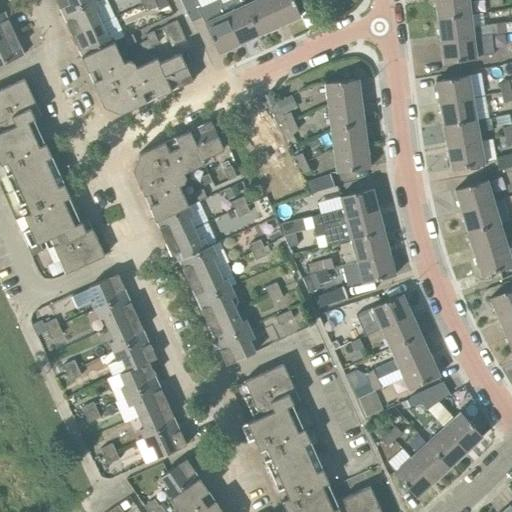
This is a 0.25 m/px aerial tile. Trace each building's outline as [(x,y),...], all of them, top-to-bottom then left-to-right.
[(55,0),(62,16),(97,1),(96,0),(55,0)] [(154,0),(154,1),(157,7),(159,11),(168,6),(165,0),(154,0)] [(183,0),(190,16),(202,11),(197,0),(183,0)] [(259,36),(279,27),(267,0),(256,0),(246,5),(259,36)] [(267,0),(279,27),(300,17),(292,0),(267,0)] [(471,15),(469,0),(434,0),(437,20),(471,15)] [(72,36),(102,23),(96,12),(101,10),(97,1),(62,16),(72,36)] [(154,1),(143,6),(145,12),(157,7),(154,1)] [(239,45),(259,36),(246,5),(225,14),(239,45)] [(0,39),(14,33),(4,12),(0,14),(0,15),(0,14),(0,39)] [(218,54),(239,45),(225,14),(204,23),(218,54)] [(437,20),(440,41),(474,37),(490,35),(490,34),(497,33),(507,32),(505,23),(473,27),(471,15),(437,20)] [(171,47),(186,40),(177,20),(162,27),(171,47)] [(81,57),(114,42),(116,42),(111,32),(107,34),(102,23),(72,36),(81,57)] [(147,40),(150,47),(158,44),(153,31),(145,35),(147,40)] [(0,65),(24,55),(14,33),(0,39),(0,65)] [(124,37),(128,45),(136,42),(132,34),(124,37)] [(443,64),(477,60),(474,37),(440,41),(443,64)] [(150,47),(147,40),(140,42),(142,51),(150,47)] [(90,77),(123,62),(114,42),(81,57),(90,77)] [(159,62),(172,91),(193,81),(180,53),(159,62)] [(151,100),(172,91),(159,62),(157,58),(136,67),(151,100)] [(121,114),(151,100),(136,67),(134,62),(128,60),(123,62),(90,77),(104,107),(121,114)] [(439,104),(473,99),(469,76),(435,82),(439,104)] [(6,176),(13,191),(58,170),(45,143),(39,146),(28,122),(41,116),(24,79),(0,89),(0,164),(0,166),(7,163),(12,173),(6,176)] [(328,107),(361,102),(358,79),(325,84),(328,107)] [(501,94),(511,92),(508,81),(499,84),(501,94)] [(511,99),(511,92),(501,94),(503,104),(511,100),(511,99)] [(292,95),(277,102),(282,114),(297,107),(292,95)] [(443,126),(477,120),(473,99),(439,104),(443,126)] [(330,129),(364,125),(361,102),(328,107),(330,129)] [(286,125),(295,121),(291,112),(282,116),(286,125)] [(447,148),(481,142),(477,120),(443,126),(447,148)] [(203,159),(223,150),(211,121),(190,131),(203,159)] [(295,121),(286,125),(289,134),(298,130),(295,121)] [(333,151),(367,147),(364,125),(330,129),(333,151)] [(504,137),(511,135),(511,126),(511,125),(502,127),(504,137)] [(204,163),(203,159),(190,131),(169,140),(184,173),(204,163)] [(186,178),(184,173),(169,140),(139,154),(132,171),(145,199),(179,186),(184,183),(186,178)] [(451,171),(485,165),(481,142),(447,148),(451,171)] [(367,147),(333,151),(336,173),(370,169),(367,147)] [(297,166),(306,162),(302,153),(293,157),(297,166)] [(511,167),(511,153),(509,155),(496,157),(499,171),(511,167)] [(306,162),(297,166),(301,175),(310,171),(306,162)] [(236,177),(231,165),(230,165),(223,169),(222,169),(228,181),(236,177)] [(58,170),(13,191),(20,206),(25,203),(30,213),(23,216),(29,229),(23,231),(30,247),(28,248),(31,256),(43,251),(39,243),(43,241),(53,263),(59,260),(65,274),(104,256),(87,219),(74,225),(63,201),(70,198),(58,170)] [(212,182),(208,174),(200,178),(204,186),(212,182)] [(329,174),(306,182),(310,195),(333,187),(329,174)] [(461,212),(494,202),(488,180),(455,190),(461,212)] [(237,184),(223,190),(228,200),(241,194),(237,184)] [(145,199),(155,221),(189,208),(188,206),(179,186),(145,199)] [(345,219),(378,211),(372,188),(339,197),(342,209),(311,218),(313,228),(345,219)] [(195,193),(198,202),(206,198),(203,189),(195,193)] [(232,202),(235,210),(247,204),(243,197),(232,202)] [(467,233),(501,223),(494,202),(461,212),(467,233)] [(247,204),(235,210),(238,217),(250,212),(247,204)] [(155,221),(164,242),(195,230),(190,217),(194,215),(190,206),(188,206),(189,208),(155,221)] [(350,241),(384,232),(378,211),(345,219),(313,228),(316,238),(324,236),(326,246),(350,240),(350,241)] [(307,229),(304,218),(281,224),(285,235),(295,232),(307,229)] [(474,255),(507,245),(501,223),(467,233),(474,255)] [(178,261),(209,247),(208,246),(204,237),(199,239),(195,230),(164,242),(174,263),(179,261),(178,261)] [(298,245),(295,232),(284,236),(289,247),(298,245)] [(356,262),(389,253),(384,232),(350,241),(356,262)] [(249,245),(252,253),(264,247),(260,239),(249,245)] [(179,261),(188,282),(218,269),(213,257),(217,255),(213,244),(208,246),(209,247),(178,261),(179,261)] [(480,277),(511,267),(511,260),(507,245),(474,255),(480,277)] [(264,247),(252,253),(255,261),(267,255),(264,247)] [(389,253),(356,262),(342,265),(348,285),(361,282),(385,276),(386,278),(395,276),(389,253)] [(314,273),(334,268),(331,258),(308,264),(310,274),(314,273)] [(197,303),(232,287),(227,277),(223,279),(218,269),(188,282),(197,303)] [(308,292),(320,287),(314,273),(310,274),(302,278),(308,292)] [(94,310),(127,295),(118,274),(89,287),(76,293),(86,314),(94,310)] [(264,288),(268,296),(280,290),(276,283),(264,288)] [(207,323),(237,310),(232,299),(236,297),(232,287),(197,303),(207,323)] [(320,308),(347,299),(343,287),(316,297),(320,308)] [(499,320),(511,314),(511,288),(490,298),(499,320)] [(280,290),(268,296),(271,303),(283,298),(280,290)] [(381,328),(411,315),(402,294),(394,298),(393,296),(370,306),(381,328)] [(107,329),(137,316),(127,295),(94,310),(99,319),(102,318),(107,329)] [(249,329),(247,325),(244,320),(242,321),(237,310),(207,323),(216,344),(249,329)] [(278,325),(293,318),(289,310),(274,317),(278,325)] [(507,340),(511,337),(511,314),(499,320),(507,340)] [(390,349),(421,335),(411,315),(381,328),(380,329),(390,349)] [(112,352),(146,337),(137,316),(107,329),(112,341),(108,343),(112,352)] [(37,336),(47,332),(59,326),(55,319),(44,324),(33,329),(37,336)] [(59,326),(47,332),(51,340),(63,334),(59,326)] [(249,329),(216,344),(226,366),(254,352),(248,340),(253,338),(249,329)] [(394,360),(365,374),(369,383),(430,355),(421,335),(390,349),(394,360)] [(116,362),(122,360),(126,370),(126,371),(149,361),(149,362),(156,359),(146,337),(112,352),(116,362)] [(344,338),(337,341),(339,347),(346,344),(344,338)] [(359,339),(351,343),(355,352),(363,348),(359,339)] [(374,391),(403,379),(408,390),(439,376),(430,355),(369,383),(369,384),(355,391),(354,391),(358,399),(358,398),(366,417),(382,410),(374,391)] [(63,365),(66,373),(77,367),(74,360),(63,365)] [(119,388),(124,398),(158,383),(149,362),(149,361),(126,371),(126,370),(118,374),(124,385),(119,388)] [(271,476),(317,454),(305,427),(298,430),(287,406),(300,400),(282,363),(243,381),(250,395),(244,398),(254,419),(241,425),(248,441),(254,439),(259,451),(265,448),(270,458),(264,461),(271,476)] [(77,367),(66,373),(69,381),(80,375),(77,367)] [(423,402),(427,411),(450,394),(443,382),(409,397),(410,398),(413,405),(413,406),(423,402)] [(138,417),(168,404),(158,383),(124,398),(128,407),(132,405),(138,417)] [(413,405),(410,398),(401,402),(405,409),(413,405)] [(82,407),(85,415),(97,409),(93,401),(82,407)] [(138,430),(143,440),(177,425),(168,404),(138,417),(143,428),(138,430)] [(97,409),(85,415),(89,423),(100,417),(97,409)] [(443,428),(466,453),(483,437),(460,412),(443,428)] [(147,450),(153,447),(158,458),(186,445),(177,425),(143,440),(147,450)] [(388,432),(382,425),(375,431),(381,438),(380,439),(387,447),(395,440),(388,432)] [(403,432),(396,425),(388,432),(395,440),(403,432)] [(426,443),(449,468),(466,453),(443,428),(426,443)] [(101,449),(104,456),(116,451),(112,443),(101,449)] [(410,458),(433,483),(449,468),(426,443),(410,458)] [(116,451),(104,456),(107,464),(119,459),(116,451)] [(330,481),(317,454),(271,476),(278,491),(284,488),(288,499),(282,501),(286,511),(384,511),(373,488),(371,484),(343,497),(346,503),(335,508),(323,485),(330,481)] [(433,483),(410,458),(393,473),(416,498),(433,483)] [(160,477),(173,495),(199,477),(186,459),(160,477)] [(169,498),(178,511),(188,511),(212,496),(199,477),(173,495),(169,498)] [(222,511),(212,496),(188,511),(222,511)] [(147,511),(151,511),(153,511),(160,506),(154,499),(144,507),(147,511)] [(126,501),(119,505),(123,511),(130,507),(126,501)]
